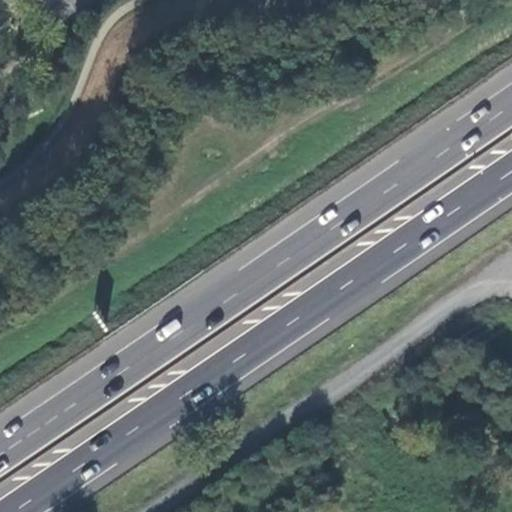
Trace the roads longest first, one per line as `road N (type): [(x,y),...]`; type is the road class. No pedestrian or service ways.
road 1 (trunk): [(511,102),(0,453)]
road 2 (track): [(0,335),(504,0)]
road 3 (trunk): [(14,511),(511,169)]
road 4 (residential): [(511,264),(154,511)]
